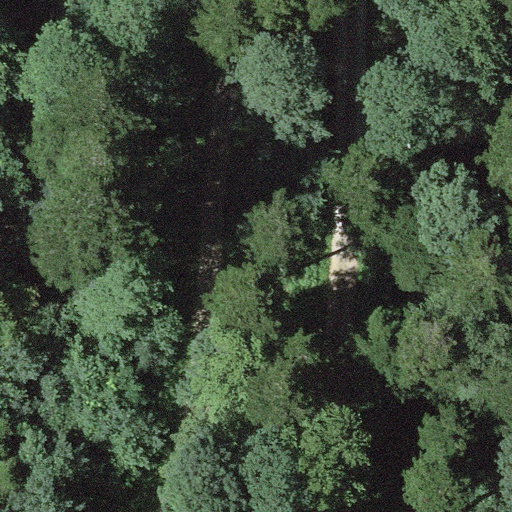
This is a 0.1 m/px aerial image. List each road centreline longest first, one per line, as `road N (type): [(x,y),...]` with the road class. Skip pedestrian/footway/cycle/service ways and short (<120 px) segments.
road 1 (track): [(195,511),(233,0)]
road 2 (track): [(356,0),(324,511)]
